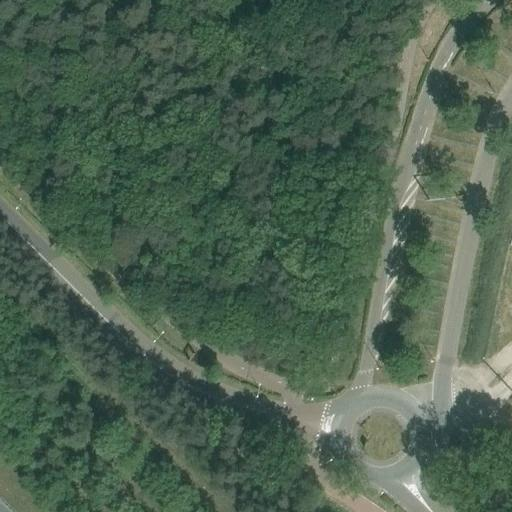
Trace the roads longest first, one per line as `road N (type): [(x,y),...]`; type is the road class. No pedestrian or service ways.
road 1 (unclassified): [(489,0),(469,18),(432,88),(368,399)]
road 2 (unclassified): [(342,431),(189,391),(0,209)]
road 3 (unclassified): [(412,417),(442,400),(456,283),(498,122),(511,98)]
